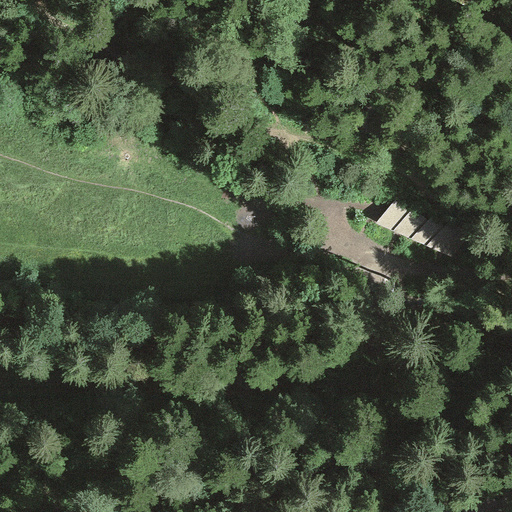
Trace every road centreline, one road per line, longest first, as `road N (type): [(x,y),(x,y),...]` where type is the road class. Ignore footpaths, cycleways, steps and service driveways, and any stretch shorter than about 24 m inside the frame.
road 1 (track): [(0,60),(143,69),(441,200),(511,210)]
road 2 (track): [(16,0),(143,69)]
